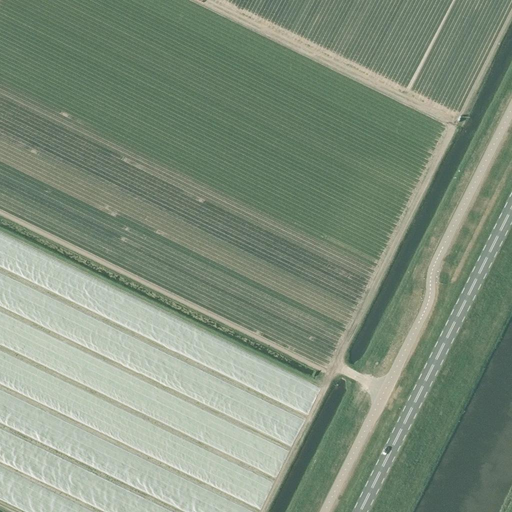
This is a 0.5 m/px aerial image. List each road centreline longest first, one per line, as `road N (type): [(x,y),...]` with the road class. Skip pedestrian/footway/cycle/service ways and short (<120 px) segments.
road 1 (track): [(383,392),(343,370),(339,356),(452,123),(205,0)]
road 2 (unclassified): [(511,108),(324,511)]
road 3 (primary): [(360,511),(511,207)]
